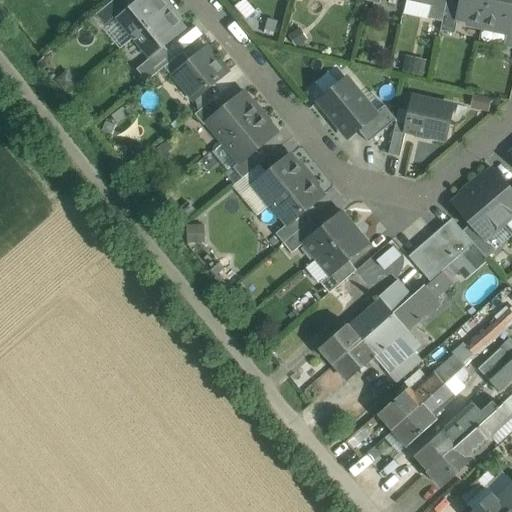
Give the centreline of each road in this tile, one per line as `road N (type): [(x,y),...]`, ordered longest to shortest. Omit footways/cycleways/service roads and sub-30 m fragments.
road 1 (residential): [(371,511),(0,62)]
road 2 (residential): [(202,0),(352,182),(417,195),(511,113)]
